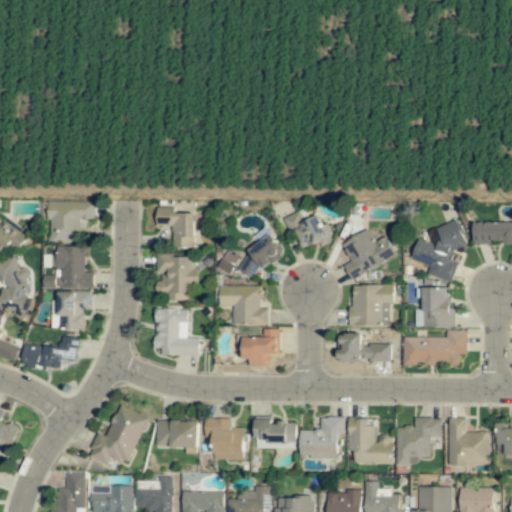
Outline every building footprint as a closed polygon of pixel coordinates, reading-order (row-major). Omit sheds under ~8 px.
[(79,219),(93,220),(94,202),(48,201),(47,242),(79,242),(79,219)] [(171,224),(172,246),(194,246),(193,213),(174,214),(173,207),(156,207),(157,225),(171,224)] [(285,217),(299,249),(315,242),(317,249),(334,241),(326,223),(322,225),(318,215),(303,221),(299,211),(285,217)] [(435,228),(440,242),(434,244),(416,239),(410,260),(430,266),(427,275),(450,282),(455,267),(452,258),(454,250),(466,246),(457,220),(435,228)] [(511,221),(473,223),(473,244),(511,243),(511,221)] [(342,243),(351,261),(343,265),(350,279),(395,256),(385,236),(374,242),(367,230),(342,243)] [(259,266),(266,270),(281,241),(261,231),(241,272),(253,278),(259,266)] [(84,246),(56,246),(55,254),(50,254),(50,268),(60,268),(60,275),(43,275),(43,288),(93,289),(93,272),(84,272),(84,246)] [(218,268),(230,273),(237,257),(224,252),(218,268)] [(190,301),(190,285),(197,285),(197,267),(194,267),(194,255),(156,255),(155,294),(164,294),(164,301),(190,301)] [(261,287),(219,285),(218,305),(233,306),(232,324),(268,325),(268,308),(260,308),(261,287)] [(350,325),(391,325),(391,285),(350,285),(350,325)] [(452,327),(453,288),(422,287),(422,327),(452,327)] [(84,329),(84,309),(91,309),(91,292),(58,291),(58,300),(52,300),(52,311),(51,311),(51,329),(84,329)] [(199,356),(199,337),(187,337),(187,309),(155,309),(154,348),(161,348),(161,355),(199,356)] [(20,347),(0,340),(0,335),(1,332),(0,331),(0,318),(1,315),(0,314),(0,356),(14,362),(20,347)] [(243,337),(243,359),(249,359),(249,367),(270,367),(270,354),(279,354),(279,329),(263,329),(263,337),(243,337)] [(403,337),(402,365),(415,366),(415,364),(460,364),(460,354),(466,354),(467,330),(445,330),(445,337),(403,337)] [(391,361),(390,344),(362,344),(361,334),(338,335),(339,362),(391,361)] [(76,361),(78,338),(61,336),(60,347),(23,344),(21,366),(60,370),(61,360),(76,361)] [(149,417),(119,404),(105,436),(98,433),(88,456),(107,465),(110,458),(120,463),(122,459),(129,462),(149,417)] [(0,448),(10,451),(17,426),(2,422),(6,411),(0,409),(0,448)] [(287,440),(287,422),(271,422),(272,417),(255,416),(254,441),(272,441),(272,443),(294,443),(294,440),(287,440)] [(344,417),(320,417),(321,430),(300,430),(300,458),(338,458),(337,434),(345,434),(344,417)] [(391,463),(392,434),(376,434),(376,425),(367,425),(367,418),(348,417),(347,451),(354,451),(353,462),(391,463)] [(396,464),(419,465),(419,457),(431,457),(431,437),(441,437),(441,418),(414,418),(414,426),(396,426),(396,464)] [(449,418),(448,465),(489,465),(490,431),(466,431),(467,418),(449,418)] [(243,428),(231,428),(231,419),(205,419),(204,437),(213,437),(213,459),(243,460),(243,428)] [(198,448),(199,421),(156,420),(156,447),(198,448)] [(54,488),(54,511),(77,511),(77,508),(86,508),(86,473),(66,473),(66,488),(54,488)] [(172,478),(159,477),(159,489),(135,489),(135,510),(172,511),(172,478)] [(383,511),(398,511),(399,494),(390,494),(390,489),(378,488),(378,481),(365,481),(364,511),(383,511)] [(91,485),(91,511),(114,511),(131,511),(131,485),(91,485)] [(451,511),(451,486),(418,487),(419,511),(451,511)] [(492,511),(493,487),(459,487),(458,511),(492,511)] [(269,511),(269,488),(236,489),(236,499),(228,499),(228,511),(269,511)] [(361,511),(361,490),(327,491),(327,511),(361,511)] [(275,496),(274,511),(290,511),(314,511),(314,497),(275,496)]
